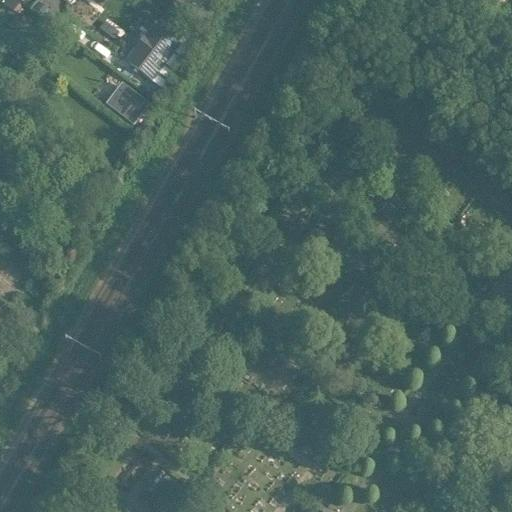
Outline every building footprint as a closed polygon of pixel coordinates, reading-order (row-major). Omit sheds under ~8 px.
[(19,0),(2,0),(2,2),(13,10),(19,0)] [(159,0),(178,17),(187,5),(193,10),(201,0),(159,0)] [(511,0),(479,0),(484,4),(479,9),(486,17),(502,0),(511,0)] [(126,61),(152,81),(179,45),(153,25),(126,61)] [(146,103),(121,84),(106,104),(131,123),(146,103)] [(81,192),(93,199),(100,186),(88,179),(81,192)] [(156,470),(151,477),(147,481),(142,487),(153,496),(162,485),(167,478),(156,470)]
